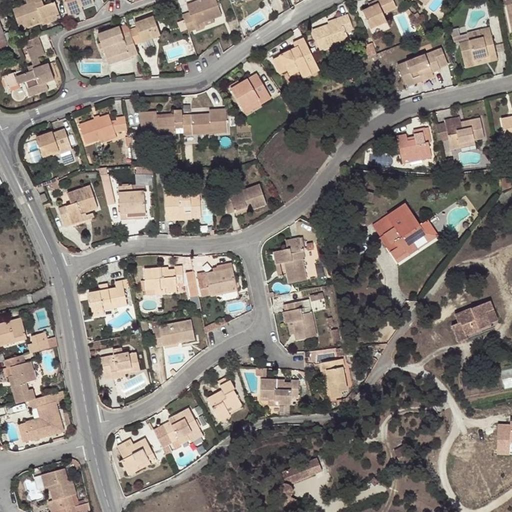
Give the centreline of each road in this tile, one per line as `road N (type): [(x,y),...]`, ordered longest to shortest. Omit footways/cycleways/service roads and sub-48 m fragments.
road 1 (unclassified): [(105,509),(177,477),(245,429),(352,403),(420,303)]
road 2 (residential): [(239,244),(308,198),(363,130),(441,98),(511,82)]
road 3 (residential): [(83,425),(131,414),(214,352),(264,331),(239,244)]
road 4 (residential): [(79,99),(113,88),(192,85),(330,0)]
road 5 (residential): [(52,270),(129,246),(239,244)]
road 6 (residential): [(79,99),(56,37),(156,0)]
road 7 (tertiary): [(83,425),(52,270)]
road 8 (tertiary): [(52,270),(0,158)]
